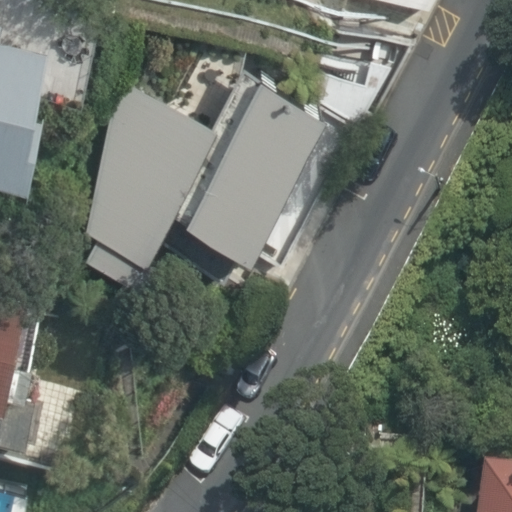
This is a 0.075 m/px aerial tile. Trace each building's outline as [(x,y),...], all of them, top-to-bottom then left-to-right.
[(437,0),(389,0),(432,11),(437,0)] [(83,46),(0,29),(0,183),(53,194),(83,46)] [(79,227),(128,269),(162,206),(223,245),(301,94),(231,58),(199,121),(118,76),(79,227)] [(0,448),(71,464),(94,357),(0,336),(0,448)] [(488,511),(511,511),(511,462),(495,461),(488,511)] [(0,511),(5,511),(10,492),(0,489),(0,511)]
